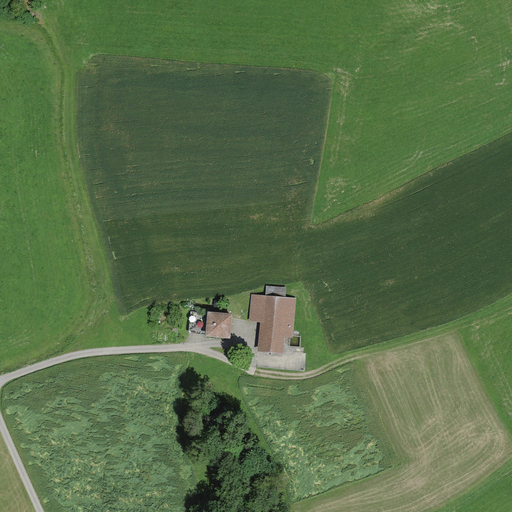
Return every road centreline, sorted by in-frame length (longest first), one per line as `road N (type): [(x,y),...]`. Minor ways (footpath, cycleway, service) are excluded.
road 1 (track): [(254,371),(312,374),(483,319)]
road 2 (residential): [(189,347),(70,356),(0,380)]
